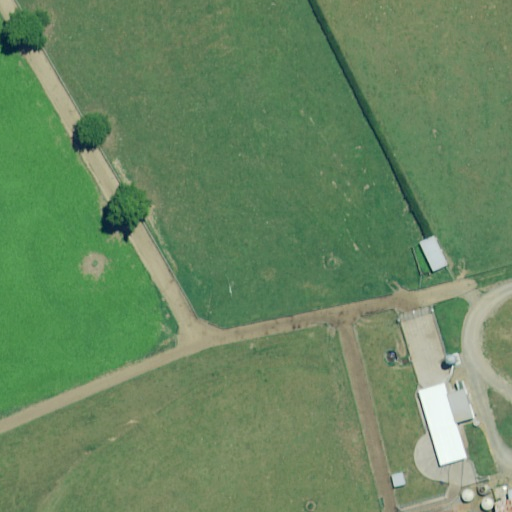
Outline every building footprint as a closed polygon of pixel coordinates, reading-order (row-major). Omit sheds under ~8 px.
[(450,265),(436,236),(422,243),(436,271),(450,265)] [(448,396),(445,385),(422,391),(443,465),(467,458),(457,423),(475,418),(467,390),(448,396)] [(407,485),(404,473),(393,475),(397,487),(407,485)] [(496,507),(491,496),(482,500),(487,511),(496,507)] [(511,511),(511,500),(498,504),(500,511),(511,511)]
